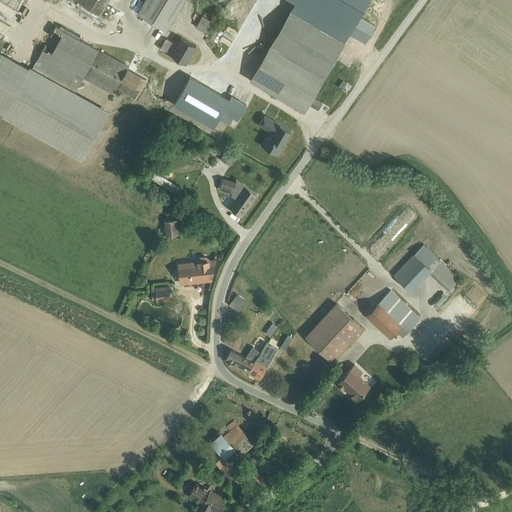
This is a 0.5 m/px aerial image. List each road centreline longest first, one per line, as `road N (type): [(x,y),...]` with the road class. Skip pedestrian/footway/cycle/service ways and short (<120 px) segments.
road 1 (unclassified): [(422,0),(254,230),(221,292),(221,371),(335,431),(306,472),(244,511)]
road 2 (track): [(0,263),(221,371)]
road 3 (unknown): [(329,127),(220,68),(174,63),(139,48)]
